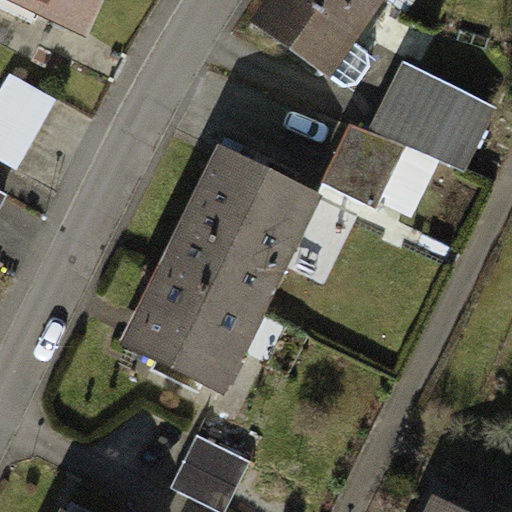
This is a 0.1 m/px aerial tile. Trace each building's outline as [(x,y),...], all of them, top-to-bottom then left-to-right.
[(121,0),(41,0),(106,31),(121,0)] [(384,0),(298,0),(274,34),(348,87),(402,12),(384,0)] [(384,0),(402,12),(411,0),(384,0)] [(360,133),(336,190),(390,213),(414,156),(484,185),(511,120),(511,116),(408,72),(379,141),(360,133)] [(74,130),(12,97),(0,119),(0,148),(49,175),(74,130)] [(232,159),(188,252),(284,298),(328,204),(232,159)] [(0,235),(15,211),(0,202),(0,235)] [(188,252),(143,346),(240,391),(284,298),(188,252)] [(184,494),(237,508),(250,458),(198,444),(184,494)] [(491,511),(444,491),(433,511),(491,511)]
